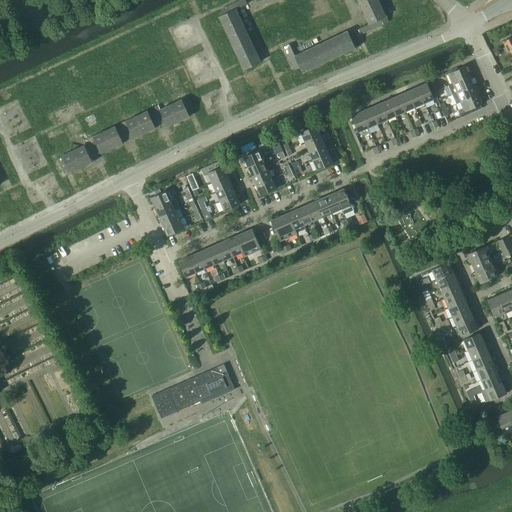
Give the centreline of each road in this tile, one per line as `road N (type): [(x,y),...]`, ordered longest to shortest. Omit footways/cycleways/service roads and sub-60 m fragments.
road 1 (residential): [(231,129),(466,27)]
road 2 (residential): [(161,256),(342,174)]
road 3 (residential): [(366,164),(504,103)]
